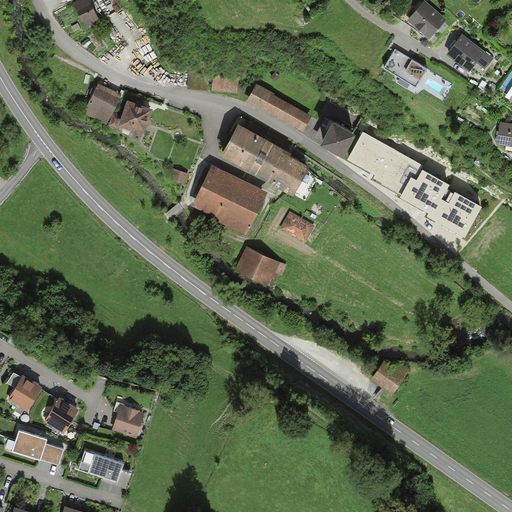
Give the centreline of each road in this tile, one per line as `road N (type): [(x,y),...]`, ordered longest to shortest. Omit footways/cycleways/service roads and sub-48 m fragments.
road 1 (primary): [(511,510),(162,263),(38,137),(0,75)]
road 2 (residential): [(511,306),(337,167),(237,113),(152,91),(89,61),(54,29),(38,0)]
road 3 (residential): [(126,506),(0,465)]
